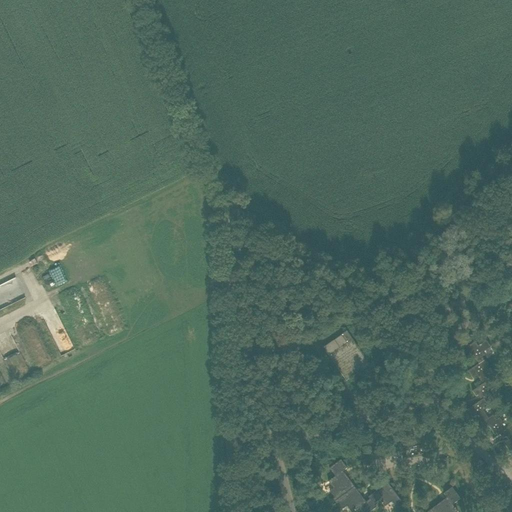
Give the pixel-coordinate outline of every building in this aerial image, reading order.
[(25,280),(0,290),(0,311),(32,299),(25,280)] [(323,347),(346,381),(370,365),(347,331),(323,347)] [(467,347),(478,364),(484,360),(480,355),(491,347),(486,340),(478,346),(475,342),(467,347)] [(477,376),(482,384),(489,380),(482,370),(488,366),(484,360),(478,364),(468,371),(473,379),(477,376)] [(478,395),(481,400),(485,406),(493,400),(487,390),(493,386),(489,380),(482,384),(472,391),(476,397),(478,395)] [(476,415),(481,423),(488,419),(481,409),(485,406),(481,400),(466,410),(472,418),(476,415)] [(502,439),(505,437),(502,432),(507,429),(499,418),(496,420),(493,415),(488,419),(481,423),(485,428),(488,426),(494,435),(498,432),(502,439)] [(502,432),(505,437),(508,440),(503,443),(509,451),(511,448),(511,432),(509,428),(507,429),(502,432)] [(334,498),(335,500),(354,486),(345,474),(344,475),(341,472),(347,468),(341,460),(330,468),(336,476),(329,481),(334,488),(330,491),(335,497),(334,498)] [(375,493),(369,498),(375,504),(380,500),(385,507),(392,502),(395,505),(401,501),(388,484),(382,488),(384,491),(377,496),(375,493)] [(354,486),(335,500),(337,502),(338,501),(343,507),(347,505),(352,511),(359,506),(362,511),(366,511),(375,506),(375,504),(369,498),(364,502),(361,498),(363,497),(354,486)] [(443,500),(431,509),(432,511),(457,511),(452,505),(460,499),(452,487),(443,494),(448,499),(444,502),(443,500)]
